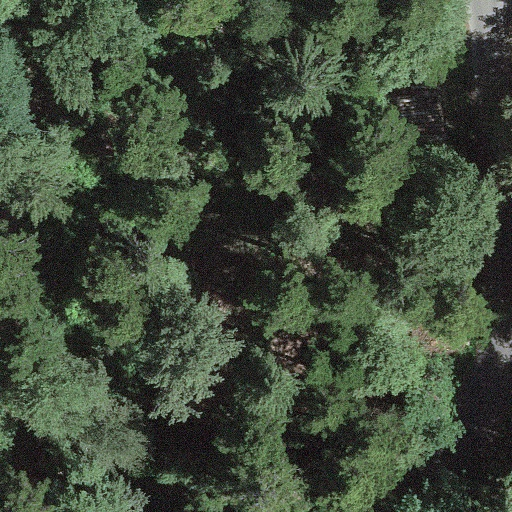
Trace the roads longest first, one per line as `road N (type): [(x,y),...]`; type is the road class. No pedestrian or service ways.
road 1 (unclassified): [(511,325),(472,428),(426,477),(370,511)]
road 2 (unclassified): [(483,0),(511,195)]
